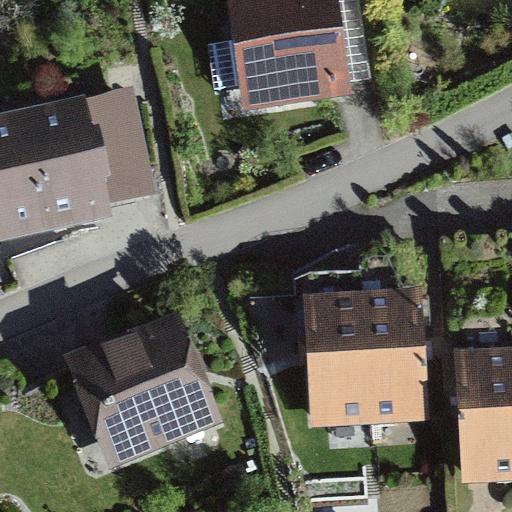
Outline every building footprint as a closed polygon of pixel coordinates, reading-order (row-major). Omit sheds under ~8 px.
[(325,0),(230,13),(246,128),(350,114),(334,0),(325,0)] [(0,140),(0,258),(109,235),(84,122),(0,140)] [(314,430),(369,427),(362,312),(360,274),(305,277),(314,430)] [(419,309),(362,312),(369,427),(426,424),(419,309)] [(106,480),(220,439),(186,345),(73,385),(106,480)] [(511,480),(511,356),(456,358),(460,482),(511,480)]
